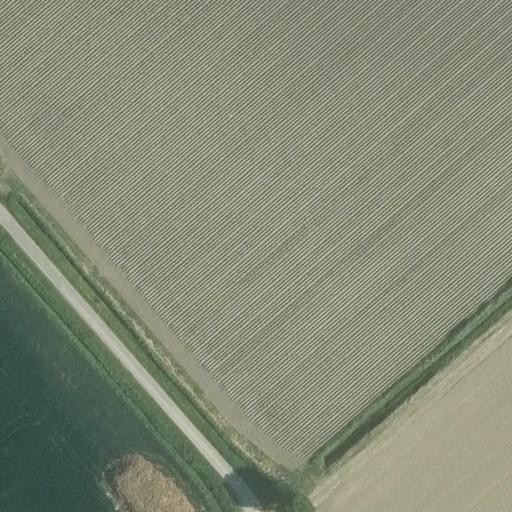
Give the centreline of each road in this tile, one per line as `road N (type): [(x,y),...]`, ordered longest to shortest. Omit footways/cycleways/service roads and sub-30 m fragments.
road 1 (unclassified): [(252,511),(0,219)]
road 2 (track): [(298,511),(511,325)]
